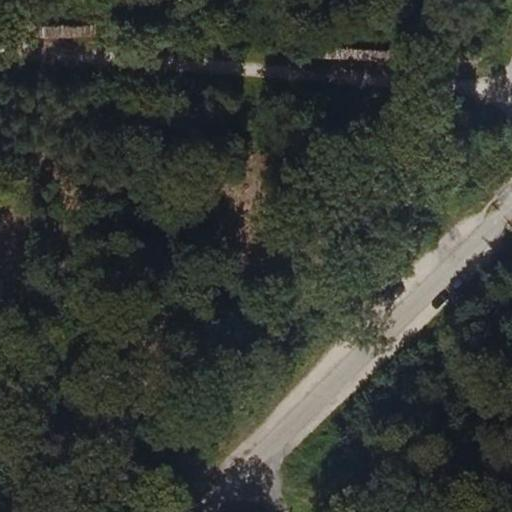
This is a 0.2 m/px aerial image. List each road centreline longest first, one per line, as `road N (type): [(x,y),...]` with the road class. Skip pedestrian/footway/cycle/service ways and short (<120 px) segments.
road 1 (track): [(0,51),(511,86)]
road 2 (unclassified): [(196,511),(496,211)]
